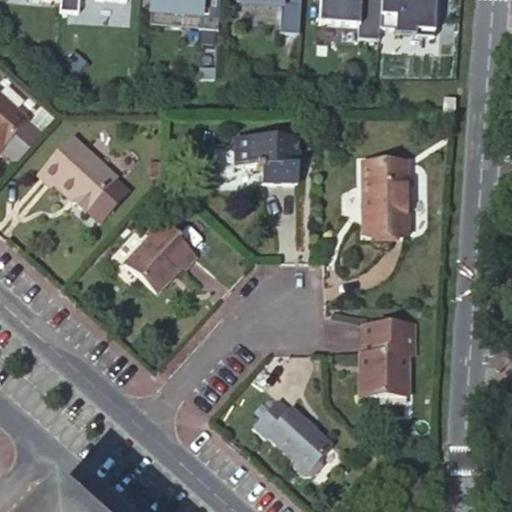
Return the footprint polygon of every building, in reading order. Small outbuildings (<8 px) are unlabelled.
[(37,0),(37,1),(59,3),(58,14),(77,15),(77,0),(94,0),(95,1),(126,3),(125,0),(37,0)] [(150,0),(150,10),(200,13),(199,32),(218,33),(219,0),(150,0)] [(235,0),(236,2),(240,2),(280,5),(280,10),(279,35),(298,36),(299,0),(235,0)] [(378,30),(380,0),(319,0),(318,25),(357,27),(357,40),(378,41),(378,30)] [(380,0),(378,30),(394,31),(394,36),(433,39),(435,0),(380,0)] [(280,5),(240,2),(240,8),(280,10),(280,5)] [(200,13),(150,10),(149,17),(184,19),(183,31),(199,32),(200,13)] [(0,156),(0,157),(29,124),(0,99),(0,156)] [(115,181),(117,180),(72,139),(38,177),(51,189),(57,182),(78,200),(74,204),(86,214),(87,212),(99,222),(126,192),(115,181)] [(262,185),(297,185),(297,139),(234,139),(235,168),(256,168),(256,171),(262,171),(262,185)] [(363,237),(408,237),(407,164),(363,165),(362,196),(368,200),(368,210),(363,215),(363,237)] [(182,272),(194,258),(176,242),(178,240),(159,222),(143,239),(146,242),(122,269),(154,298),(168,283),(167,279),(170,275),(173,277),(179,270),(182,272)] [(356,402),(404,401),(404,360),(410,360),(410,327),(363,327),(363,357),(359,357),(359,368),(363,368),(363,375),(357,380),(356,402)] [(276,402),(252,429),(264,440),(268,435),(294,459),(294,470),(305,478),(313,478),(323,468),(322,459),(332,448),(291,410),(288,413),(276,402)] [(66,511),(51,498),(39,511),(66,511)]
